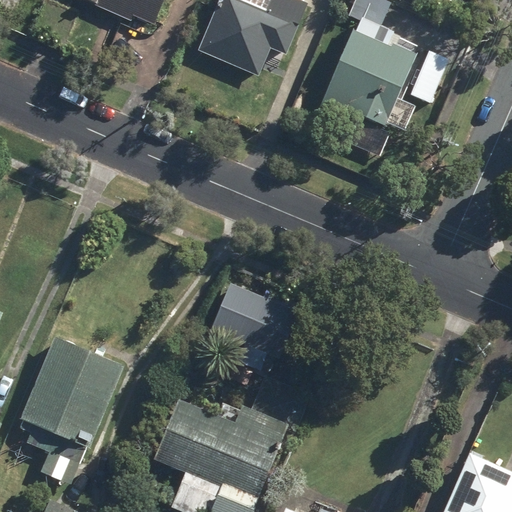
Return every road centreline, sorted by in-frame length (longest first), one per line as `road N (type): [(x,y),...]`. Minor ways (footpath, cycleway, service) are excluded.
road 1 (residential): [(439,277),(0,91)]
road 2 (residential): [(511,107),(439,277)]
